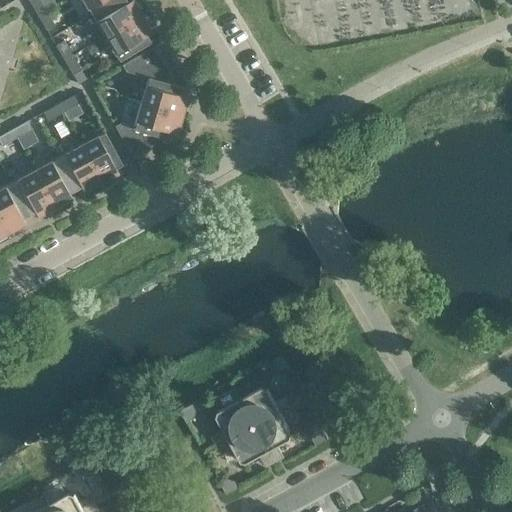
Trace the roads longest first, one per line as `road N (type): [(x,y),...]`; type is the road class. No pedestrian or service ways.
road 1 (unclassified): [(440,425),(271,148)]
road 2 (residential): [(0,291),(271,148)]
road 3 (unclassified): [(273,511),(440,425)]
road 4 (unclassified): [(271,148),(183,0)]
